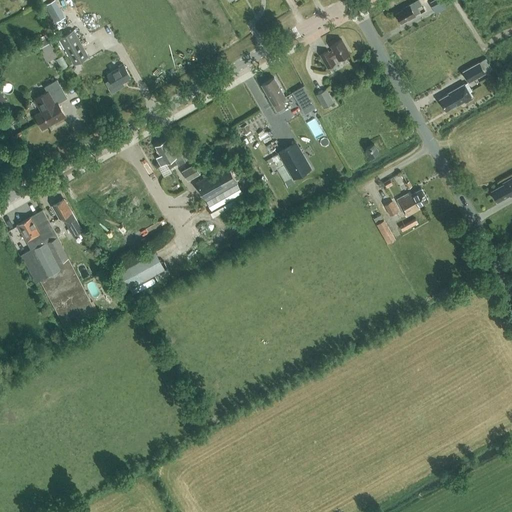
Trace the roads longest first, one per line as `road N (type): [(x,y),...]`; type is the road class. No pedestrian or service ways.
road 1 (secondary): [(0,205),(352,1)]
road 2 (tertiary): [(511,288),(352,1)]
